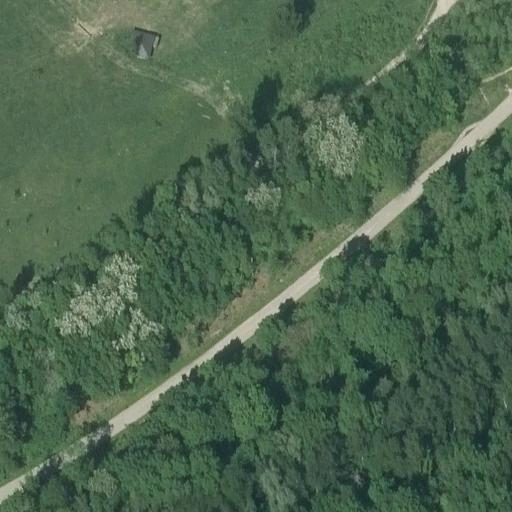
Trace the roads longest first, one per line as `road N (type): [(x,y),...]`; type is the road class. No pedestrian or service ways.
road 1 (track): [(0,496),(256,324),(511,101)]
road 2 (track): [(0,307),(387,74),(446,0)]
